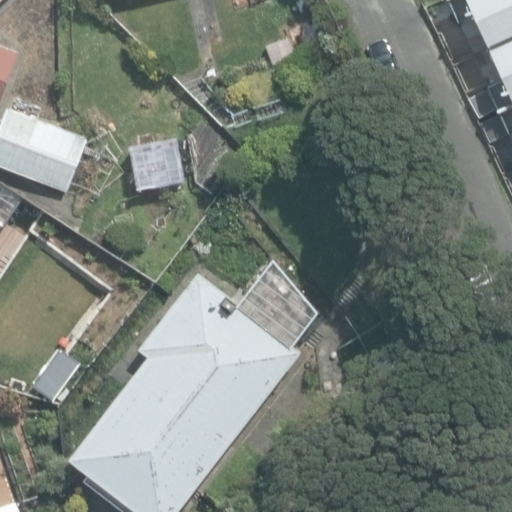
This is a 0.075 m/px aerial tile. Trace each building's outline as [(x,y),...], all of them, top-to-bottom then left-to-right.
[(0,0),(0,103),(19,49),(0,42),(0,0)] [(511,0),(468,0),(511,97),(511,0)] [(266,46),(273,64),(296,56),(289,37),(266,46)] [(0,123),(0,162),(67,189),(87,136),(7,105),(0,123)] [(69,455),(141,511),(174,511),(302,350),(199,269),(138,347),(147,354),(69,455)]
